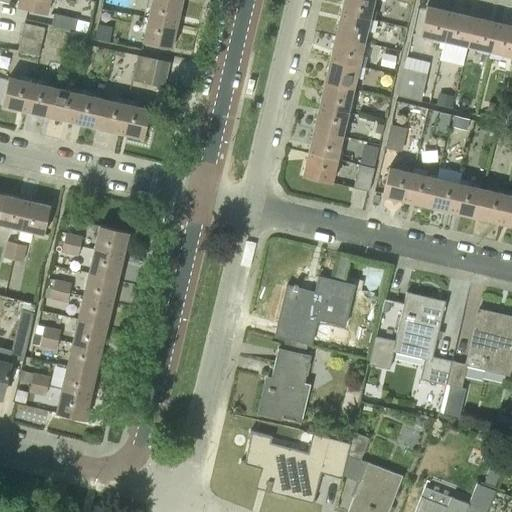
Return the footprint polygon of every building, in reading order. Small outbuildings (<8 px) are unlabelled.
[(19,0),(18,7),(48,14),(51,0),(19,0)] [(150,0),(147,17),(177,24),(182,1),(176,0),(150,0)] [(343,0),(341,12),(370,19),(374,0),(343,0)] [(419,36),(444,41),(451,11),(426,6),(419,36)] [(444,41),(467,47),(474,17),(451,11),(444,41)] [(335,36),(364,42),(370,19),(341,12),(335,36)] [(71,30),(75,31),(78,19),(54,13),(51,26),(71,30)] [(147,17),(142,42),(172,48),(177,24),(147,17)] [(467,47),(491,52),(498,22),(474,17),(467,47)] [(491,52),(511,57),(511,25),(498,22),(491,52)] [(21,37),(42,41),(45,28),(24,23),(21,37)] [(68,42),(86,46),(89,34),(75,31),(71,30),(68,42)] [(330,60),(359,66),(364,42),(335,36),(330,60)] [(18,50),(39,55),(42,41),(21,37),(18,50)] [(169,62),(138,55),(132,80),(164,87),(169,62)] [(324,83),(353,90),(359,66),(330,60),(324,83)] [(399,95),(412,98),(416,78),(404,75),(399,95)] [(3,106),(27,111),(33,82),(9,77),(3,106)] [(27,111),(50,117),(57,88),(33,82),(27,111)] [(319,106),(348,113),(353,90),(324,83),(319,106)] [(50,117),(73,122),(80,93),(57,88),(50,117)] [(73,122),(95,127),(102,98),(80,93),(73,122)] [(95,127),(120,133),(127,104),(102,98),(95,127)] [(496,112),(499,104),(489,101),(487,110),(496,112)] [(127,104),(120,133),(144,139),(151,110),(127,104)] [(313,129),(342,135),(348,113),(319,106),(313,129)] [(402,147),(409,126),(395,121),(388,142),(402,147)] [(308,152),(337,159),(342,135),(313,129),(308,152)] [(337,159),(308,152),(302,176),(331,183),(337,159)] [(382,196),(407,201),(414,172),(389,166),(382,196)] [(353,188),(369,191),(373,172),(357,168),(353,188)] [(407,201),(429,206),(436,177),(414,172),(407,201)] [(429,206),(453,212),(460,182),(436,177),(429,206)] [(453,212),(477,217),(483,188),(460,182),(453,212)] [(477,217),(499,223),(506,193),(483,188),(477,217)] [(511,194),(506,193),(499,223),(511,225),(511,194)] [(0,212),(0,225),(10,228),(20,230),(27,200),(4,195),(0,212)] [(20,230),(44,236),(51,206),(27,200),(20,230)] [(94,249),(123,256),(129,232),(100,225),(94,249)] [(64,243),(81,246),(83,237),(66,233),(64,243)] [(17,243),(7,241),(3,258),(13,259),(17,243)] [(27,246),(17,243),(13,259),(23,262),(27,246)] [(62,252),(78,256),(81,246),(64,243),(62,252)] [(89,273),(118,279),(123,256),(94,249),(89,273)] [(84,296),(113,303),(118,279),(89,273),(84,296)] [(304,317),(345,326),(355,285),(319,277),(315,292),(287,286),(275,335),(299,340),(304,317)] [(53,289),(70,293),(72,283),(56,279),(53,289)] [(51,299),(67,302),(70,293),(53,289),(51,299)] [(452,360),(432,356),(445,301),(406,293),(395,339),(379,335),(372,363),(393,368),(396,353),(424,359),(419,379),(446,386),(446,385),(452,360)] [(78,319),(107,326),(113,303),(84,296),(78,319)] [(9,358),(24,361),(33,313),(21,310),(9,358)] [(479,310),(468,355),(481,358),(479,369),(508,376),(511,359),(511,321),(497,318),(498,314),(479,310)] [(73,343),(102,350),(107,326),(78,319),(73,343)] [(43,335),(59,339),(61,330),(45,326),(43,335)] [(33,344),(57,349),(59,339),(43,335),(36,334),(33,344)] [(67,366),(96,373),(102,350),(73,343),(67,366)] [(263,410),(302,419),(310,384),(305,382),(311,355),(278,348),(263,410)] [(12,362),(0,359),(0,398),(1,398),(5,385),(6,385),(12,362)] [(467,366),(467,364),(466,364),(452,360),(446,385),(462,388),(467,366)] [(62,390),(91,396),(96,373),(67,366),(62,390)] [(32,383),(48,386),(50,377),(34,373),(32,383)] [(29,392),(46,396),(48,386),(32,383),(29,392)] [(91,396),(62,390),(56,414),(85,420),(91,396)] [(304,431),(300,444),(252,432),(244,463),(271,470),(266,490),(313,503),(320,473),(343,479),(349,455),(352,444),(351,443),(304,431)] [(349,455),(362,460),(370,438),(354,432),(351,443),(352,444),(349,455)] [(388,511),(403,477),(367,463),(347,511),(388,511)] [(486,511),(495,490),(494,490),(500,475),(489,470),(482,485),(478,484),(477,483),(469,504),(425,486),(414,511),(486,511)]
